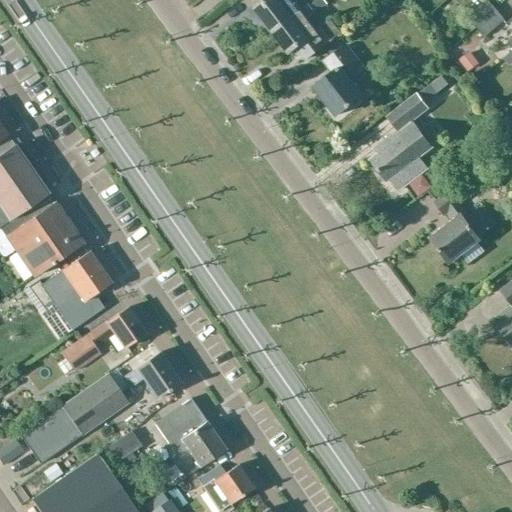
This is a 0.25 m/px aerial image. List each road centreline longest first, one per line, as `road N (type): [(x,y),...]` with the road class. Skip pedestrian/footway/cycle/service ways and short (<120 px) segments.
road 1 (tertiary): [(372,511),(18,0)]
road 2 (residential): [(511,465),(157,0)]
road 3 (residential): [(0,74),(302,511)]
